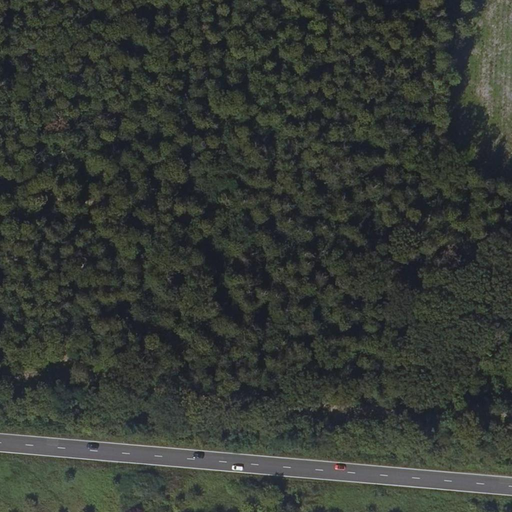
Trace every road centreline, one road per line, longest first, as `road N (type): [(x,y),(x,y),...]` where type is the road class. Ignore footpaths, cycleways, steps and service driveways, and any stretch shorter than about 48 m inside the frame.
road 1 (trunk): [(511,486),(0,443)]
road 2 (track): [(67,328),(138,0)]
